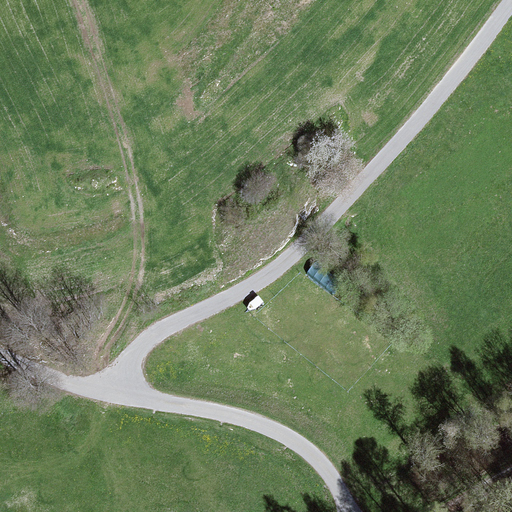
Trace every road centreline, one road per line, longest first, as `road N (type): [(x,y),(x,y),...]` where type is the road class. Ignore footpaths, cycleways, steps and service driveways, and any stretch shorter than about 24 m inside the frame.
road 1 (track): [(511,0),(365,181),(286,259),(139,345),(127,368),(133,392)]
road 2 (track): [(133,392),(282,433),(314,456),(341,493),(344,511)]
road 3 (track): [(511,459),(455,502),(376,511)]
road 4 (track): [(133,392),(50,379),(0,352)]
